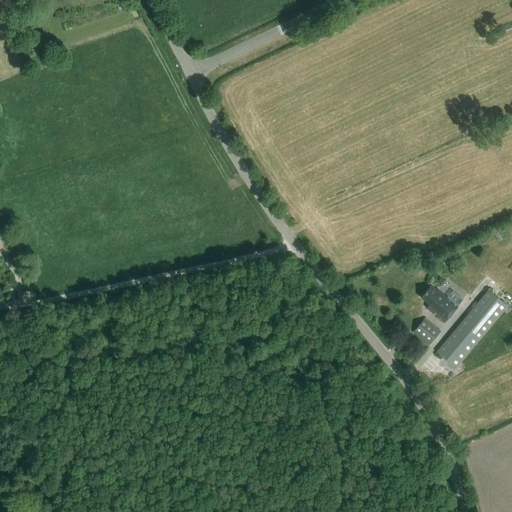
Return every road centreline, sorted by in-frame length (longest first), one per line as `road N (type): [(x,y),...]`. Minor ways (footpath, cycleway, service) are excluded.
road 1 (unclassified): [(466,511),(435,431),(394,366),(294,245),(189,74)]
road 2 (track): [(294,245),(0,307)]
road 3 (unclassified): [(189,74),(343,0)]
